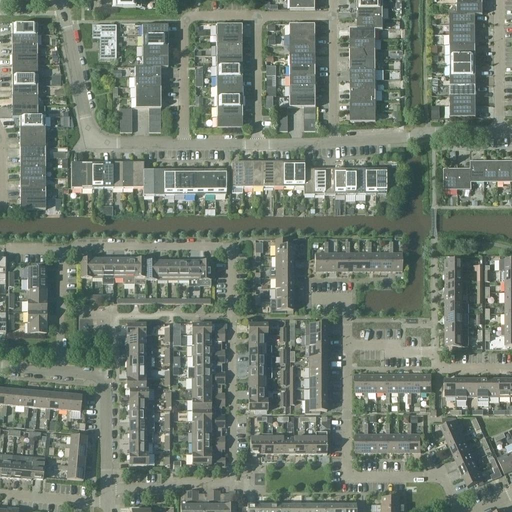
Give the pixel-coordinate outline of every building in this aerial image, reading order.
[(140,0),(115,0),(115,8),(136,8),(141,8),(140,0)] [(290,0),(290,11),(316,11),(315,0),(290,0)] [(383,0),(357,0),(358,10),(383,10),(383,0)] [(483,4),(458,4),(458,15),(476,15),(476,16),(483,16),(483,4)] [(383,10),(358,10),(358,20),(383,20),(389,20),(389,10),(383,10)] [(450,25),(476,25),(476,16),(476,15),(458,15),(450,15),(450,25)] [(376,30),(376,31),(383,31),(383,20),(358,20),(358,30),(376,30)] [(37,25),(12,25),(12,36),(37,36),(37,25)] [(476,25),(450,25),(450,35),(476,35),(476,25)] [(92,40),(93,40),(100,40),(100,60),(116,60),(116,26),(92,27),(92,40)] [(142,37),(168,37),(168,26),(142,27),(142,37)] [(242,26),(216,26),(216,37),(242,37),(242,26)] [(290,37),(316,36),(316,26),(290,26),(290,37)] [(350,41),(376,41),(376,31),(376,30),(358,30),(350,30),(350,41)] [(450,46),(476,46),(476,35),(450,35),(450,46)] [(37,36),(12,36),(12,46),(37,46),(37,36)] [(316,36),(290,37),(291,47),(316,47),(316,36)] [(168,37),(142,37),(142,48),(168,47),(168,37)] [(242,37),(216,37),(216,47),(242,47),(242,37)] [(376,41),(350,41),(350,51),(376,51),(376,41)] [(37,46),(12,46),(12,57),(37,56),(37,46)] [(476,46),(450,46),(450,57),(476,56),(476,46)] [(168,47),(142,48),(142,58),(168,58),(168,47)] [(242,47),(216,47),(216,57),(242,57),(242,47)] [(316,47),(291,47),(291,57),(316,57),(316,47)] [(350,61),(376,61),(376,51),(350,51),(350,61)] [(37,56),(12,57),(12,67),(37,67),(37,56)] [(450,67),(476,67),(476,56),(450,57),(450,67)] [(242,57),(216,57),(216,67),(242,67),(242,57)] [(316,57),(291,57),(291,67),(316,67),(316,57)] [(161,68),(168,68),(168,58),(142,58),(143,68),(161,68)] [(376,61),(350,61),(350,71),(376,71),(376,61)] [(37,67),(12,67),(12,76),(37,76),(37,67)] [(242,67),(216,67),(216,78),(242,78),(242,67)] [(316,67),(291,67),(291,77),(316,77),(316,67)] [(450,77),(476,77),(476,67),(450,67),(450,77)] [(161,78),(161,68),(143,68),(135,68),(135,79),(161,78)] [(376,71),(350,71),(351,82),(376,82),(384,82),(384,71),(376,71)] [(37,76),(12,76),(12,87),(37,86),(37,76)] [(291,88),(316,87),(316,77),(291,77),(291,88)] [(476,77),(450,77),(451,87),(476,87),(476,77)] [(135,89),(161,89),(161,78),(135,79),(135,89)] [(242,78),(216,78),(217,88),(242,88),(242,78)] [(376,82),(351,82),(351,92),(376,92),(376,82)] [(37,86),(12,87),(12,98),(37,98),(37,86)] [(291,97),(316,97),(316,87),(291,88),(291,97)] [(451,97),(476,97),(476,87),(451,87),(451,97)] [(217,98),(242,98),(242,88),(217,88),(217,98)] [(135,99),(161,99),(161,89),(135,89),(135,99)] [(376,92),(351,92),(351,102),(376,102),(376,92)] [(316,97),(291,97),(291,109),(304,109),(316,108),(316,97)] [(451,108),(476,107),(476,97),(451,97),(451,108)] [(37,98),(12,98),(12,108),(38,108),(37,98)] [(217,108),(242,108),(242,98),(217,98),(217,108)] [(135,110),(149,110),(161,110),(161,99),(135,99),(135,110)] [(376,102),(351,102),(351,112),(376,112),(376,102)] [(476,107),(451,108),(451,118),(476,118),(476,107)] [(38,108),(12,108),(12,118),(20,118),(38,118),(38,117),(38,108)] [(242,108),(217,108),(217,118),(242,118),(242,108)] [(431,108),(432,120),(440,120),(439,108),(431,108)] [(376,112),(351,112),(351,123),(376,123),(376,112)] [(20,129),(45,128),(45,117),(38,117),(38,118),(20,118),(20,129)] [(242,118),(217,118),(217,129),(242,129),(242,118)] [(20,139),(45,138),(45,128),(20,129),(20,139)] [(20,139),(20,149),(45,148),(45,138),(20,139)] [(20,159),(45,159),(45,148),(20,149),(20,159)] [(20,169),(45,169),(45,159),(20,159),(20,169)] [(484,183),(484,162),(471,162),(471,170),(471,183),(484,183)] [(498,183),(498,162),(484,162),(484,183),(498,183)] [(511,183),(511,162),(498,162),(498,183),(511,183)] [(243,163),(232,164),(232,173),(232,189),(232,194),(243,194),(243,189),(243,163)] [(243,163),(243,189),(253,189),(253,163),(243,163)] [(253,163),(253,189),(263,189),(263,163),(253,163)] [(273,189),(273,163),(263,163),(263,189),(273,189)] [(273,163),(273,189),(284,189),(283,163),(273,163)] [(294,189),(294,163),(283,163),(284,189),(294,189)] [(304,163),(303,163),(294,163),(294,189),(304,189),(304,171),(304,163)] [(71,164),(71,190),(82,190),(82,164),(71,164)] [(82,164),(82,190),(93,190),(92,164),(82,164)] [(92,164),(93,190),(102,190),(102,164),(92,164)] [(102,164),(102,190),(113,190),(112,164),(102,164)] [(112,164),(113,190),(123,189),(123,164),(112,164)] [(123,164),(123,189),(133,189),(133,164),(123,164)] [(133,189),(143,189),(144,189),(144,172),(144,164),(133,164),(133,189)] [(20,179),(45,179),(45,169),(20,169),(20,179)] [(334,196),(334,170),(324,171),(324,196),(334,196)] [(334,170),(334,196),(345,196),(345,170),(334,170)] [(355,170),(345,170),(345,196),(345,203),(355,203),(355,202),(355,196),(355,170)] [(365,170),(355,170),(355,196),(355,202),(365,202),(365,196),(365,170)] [(365,170),(365,196),(375,196),(375,170),(365,170)] [(375,170),(375,196),(386,196),(386,170),(375,170)] [(457,191),(457,170),(444,170),(444,191),(457,191)] [(457,170),(457,191),(472,191),(471,183),(471,170),(457,170)] [(154,197),(154,171),(144,172),(144,189),(143,189),(143,197),(154,197)] [(154,171),(154,197),(164,197),(164,171),(154,171)] [(164,171),(164,197),(174,197),(174,171),(164,171)] [(174,171),(174,197),(184,197),(184,171),(174,171)] [(184,171),(184,197),(194,197),(194,171),(184,171)] [(194,171),(194,197),(205,197),(205,171),(194,171)] [(205,171),(205,197),(215,197),(215,171),(205,171)] [(226,196),(226,171),(215,171),(215,197),(226,196)] [(314,196),(314,171),(304,171),(304,189),(304,196),(314,196)] [(314,171),(314,196),(324,196),(324,171),(314,171)] [(390,175),(390,186),(398,186),(398,175),(390,175)] [(20,190),(45,189),(45,179),(20,179),(20,190)] [(20,200),(45,200),(45,189),(20,190),(20,200)] [(45,200),(20,200),(20,211),(45,210),(45,200)] [(275,241),(275,247),(275,258),(292,258),(292,247),(287,247),(287,241),(275,241)] [(326,273),(326,255),(327,255),(327,249),(324,249),(324,255),(315,255),(315,273),(326,273)] [(336,255),(337,273),(347,273),(347,255),(349,255),(349,249),(346,249),(346,255),(336,255)] [(358,255),(358,273),(369,273),(369,255),(371,255),(371,249),(367,249),(367,255),(358,255)] [(380,255),(380,273),(391,273),(391,255),(392,255),(392,249),(389,249),(389,255),(380,255)] [(326,255),(326,273),(337,273),(336,255),(327,255),(326,255)] [(347,255),(347,273),(358,273),(358,255),(349,255),(347,255)] [(371,255),(369,255),(369,273),(380,273),(380,255),(371,255)] [(391,255),(391,273),(402,273),(402,255),(392,255),(391,255)] [(292,258),(275,258),(275,268),(292,268),(292,258)] [(92,279),(92,260),(81,260),(81,279),(92,279)] [(102,279),(102,260),(92,260),(92,279),(102,279)] [(113,285),(113,279),(113,260),(102,260),(102,279),(102,285),(113,285)] [(113,279),(124,279),(124,260),(113,260),(113,279)] [(135,285),(135,260),(124,260),(124,279),(124,285),(135,285)] [(135,260),(135,285),(145,285),(145,281),(146,281),(146,263),(146,261),(135,260)] [(445,272),(462,272),(462,261),(445,261),(445,272)] [(500,272),(505,272),(511,272),(511,261),(500,261),(500,272)] [(156,281),(156,263),(146,263),(146,281),(156,281)] [(156,263),(156,281),(167,281),(167,263),(156,263)] [(167,263),(167,281),(178,281),(178,263),(167,263)] [(189,263),(178,263),(178,281),(178,284),(189,284),(189,263)] [(189,288),(200,288),(199,263),(189,263),(189,284),(189,288)] [(211,263),(199,263),(200,288),(211,288),(211,281),(211,263)] [(275,269),(269,269),(269,279),(275,279),(292,279),(292,268),(275,268),(275,269)] [(28,281),(46,280),(46,270),(28,270),(28,281)] [(462,272),(445,272),(445,283),(462,283),(462,272)] [(500,283),(505,283),(511,282),(511,272),(505,272),(500,272),(500,283)] [(292,279),(275,279),(275,290),(292,290),(292,279)] [(28,291),(46,291),(46,280),(28,281),(28,291)] [(466,283),(462,283),(445,283),(445,294),(462,294),(466,294),(466,283)] [(292,290),(275,290),(275,301),(292,301),(292,290)] [(28,302),(46,302),(46,291),(28,291),(28,302)] [(462,294),(445,294),(445,304),(462,304),(462,305),(467,305),(466,294),(462,294)] [(285,315),(285,312),(292,312),(292,301),(275,301),(270,301),(270,315),(285,315)] [(28,313),(46,313),(46,302),(28,302),(28,313)] [(467,305),(462,305),(462,304),(445,304),(445,315),(468,315),(468,305),(467,305)] [(28,324),(46,324),(46,313),(28,313),(28,324)] [(468,315),(445,315),(445,326),(468,326),(468,315)] [(28,335),(46,335),(46,324),(28,324),(28,335)] [(145,325),(127,325),(127,336),(145,336),(151,336),(151,325),(145,325)] [(222,325),(210,325),(192,325),(192,336),(210,336),(210,331),(215,331),(215,330),(222,330),(222,325)] [(249,336),(267,336),(267,325),(249,325),(249,336)] [(305,336),(326,336),(326,325),(305,325),(305,336)] [(468,326),(445,326),(445,337),(468,337),(468,326)] [(501,337),(505,337),(511,337),(511,326),(505,326),(501,326),(501,337)] [(145,336),(127,336),(127,347),(145,347),(145,336)] [(215,347),(222,347),(222,342),(215,342),(215,341),(210,341),(210,336),(192,336),(192,347),(210,347),(215,347)] [(267,336),(249,336),(249,347),(267,347),(267,336)] [(326,336),(305,336),(305,347),(309,347),(326,347),(326,336)] [(468,337),(445,337),(445,348),(468,348),(468,337)] [(145,347),(127,347),(127,358),(149,358),(149,347),(145,347)] [(210,347),(192,347),(192,358),(210,358),(210,353),(214,353),(215,352),(215,347),(210,347)] [(249,358),(272,358),(272,347),(267,347),(249,347),(249,358)] [(309,358),(326,358),(326,347),(309,347),(309,358)] [(149,358),(127,358),(127,369),(149,369),(149,358)] [(210,358),(192,358),(192,368),(222,368),(222,364),(215,364),(214,362),(211,362),(210,358)] [(249,369),(272,369),(272,358),(249,358),(249,369)] [(309,368),(326,368),(326,358),(309,358),(309,368)] [(188,380),(192,380),(192,379),(211,379),(211,375),(214,375),(215,374),(222,374),(222,368),(192,368),(192,369),(188,369),(188,380)] [(309,379),(326,379),(326,368),(309,368),(309,379)] [(149,369),(127,369),(127,379),(145,379),(149,379),(149,369)] [(272,369),(249,369),(249,380),(267,379),(267,380),(272,380),(272,369)] [(366,394),(366,376),(355,376),(355,394),(365,394),(366,394)] [(377,394),(377,376),(366,376),(366,394),(365,394),(365,400),(368,400),(368,394),(377,394)] [(388,394),(388,376),(377,376),(377,394),(386,394),(388,394)] [(399,394),(399,376),(388,376),(388,394),(386,394),(386,400),(389,400),(389,394),(399,394)] [(409,394),(409,376),(399,376),(399,394),(408,394),(409,394)] [(420,394),(420,376),(409,376),(409,394),(408,394),(408,400),(411,400),(411,394),(420,394)] [(420,376),(420,394),(431,394),(431,376),(420,376)] [(145,379),(127,379),(127,391),(129,391),(129,390),(145,390),(145,379)] [(192,390),(210,390),(215,390),(222,390),(222,385),(215,385),(215,384),(211,384),(211,379),(192,379),(192,380),(192,390)] [(249,390),(267,390),(267,380),(267,379),(249,380),(249,390)] [(309,390),(326,390),(326,379),(309,379),(309,390)] [(456,398),(456,381),(445,381),(445,398),(456,398)] [(456,381),(456,398),(456,402),(467,402),(467,398),(467,381),(456,381)] [(467,381),(467,398),(478,398),(478,381),(467,381)] [(489,381),(478,381),(478,398),(478,403),(489,403),(489,398),(489,381)] [(489,381),(489,398),(500,398),(499,381),(489,381)] [(511,398),(510,381),(499,381),(500,398),(511,398)] [(16,407),(17,391),(6,390),(5,407),(3,406),(2,411),(6,412),(7,407),(16,407)] [(145,390),(129,390),(129,391),(129,401),(145,401),(145,390)] [(210,390),(192,390),(192,400),(211,400),(210,390)] [(249,401),(267,401),(267,390),(249,390),(249,401)] [(309,401),(326,401),(326,390),(309,390),(309,401)] [(26,408),(28,392),(17,391),(16,407),(24,408),(26,408)] [(37,409),(38,393),(28,392),(26,408),(24,408),(24,413),(28,414),(28,409),(37,409)] [(48,410),(49,394),(38,393),(37,409),(46,410),(48,410)] [(59,411),(60,395),(49,394),(48,410),(46,410),(45,415),(49,415),(50,410),(59,411)] [(69,412),(71,396),(60,395),(59,411),(67,412),(69,412)] [(71,396),(69,412),(67,412),(67,417),(71,417),(71,412),(80,413),(82,397),(71,396)] [(211,400),(192,400),(192,411),(215,411),(215,407),(215,405),(211,405),(211,400)] [(148,401),(129,401),(129,412),(148,412),(148,401)] [(267,401),(249,401),(249,412),(267,412),(267,401)] [(309,415),(309,412),(326,412),(326,401),(309,401),(304,401),(304,415),(309,415)] [(222,411),(215,411),(192,411),(192,423),(211,423),(211,418),(215,418),(215,417),(222,417),(222,411)] [(148,412),(129,412),(129,423),(154,423),(154,412),(148,412)] [(459,421),(457,422),(441,429),(445,439),(461,432),(463,430),(459,421)] [(154,423),(129,423),(129,434),(148,434),(152,434),(154,434),(154,423)] [(211,423),(192,423),(192,432),(192,434),(211,434),(215,434),(215,429),(215,427),(211,427),(211,423)] [(366,454),(366,436),(368,436),(368,431),(365,431),(365,436),(355,436),(355,454),(366,454)] [(377,436),(377,454),(388,454),(388,436),(390,436),(390,431),(386,431),(386,436),(377,436)] [(408,436),(399,436),(399,454),(409,454),(409,436),(411,436),(411,431),(408,431),(408,436)] [(450,449),(466,442),(461,432),(445,439),(450,449)] [(316,433),(316,438),(315,438),(315,456),(327,456),(327,433),(316,433)] [(129,445),(148,445),(152,445),(152,434),(148,434),(129,434),(129,445)] [(211,434),(192,434),(192,444),(211,444),(211,440),(215,440),(215,438),(215,434),(211,434)] [(272,435),(261,435),(261,438),(261,456),(272,456),(272,438),(272,435)] [(366,436),(366,454),(377,454),(377,436),(368,436),(366,436)] [(388,436),(388,454),(399,454),(399,436),(390,436),(388,436)] [(409,436),(409,454),(421,454),(421,436),(411,436),(409,436)] [(70,448),(86,449),(87,438),(71,437),(70,446),(70,448)] [(261,456),(261,438),(250,438),(250,456),(261,456)] [(272,438),(272,456),(283,456),(283,438),(272,438)] [(283,438),(283,456),(294,456),(294,438),(283,438)] [(294,438),(294,456),(305,456),(305,438),(294,438)] [(305,438),(305,456),(315,456),(315,438),(305,438)] [(466,442),(450,449),(454,459),(470,452),(466,442)] [(211,444),(192,444),(192,456),(222,456),(222,450),(215,450),(215,449),(211,449),(211,444)] [(69,459),(85,460),(86,449),(70,448),(70,446),(65,445),(65,449),(70,450),(69,459)] [(129,456),(148,456),(148,445),(129,445),(129,456)] [(470,452),(454,459),(459,469),(475,462),(470,452)] [(11,480),(13,456),(3,455),(1,479),(11,480)] [(497,460),(505,476),(511,472),(511,465),(508,455),(497,460)] [(13,456),(11,480),(21,480),(23,457),(13,456)] [(148,456),(129,456),(129,466),(148,466),(148,456)] [(192,466),(211,466),(211,461),(214,461),(215,460),(222,460),(222,456),(192,456),(192,466)] [(23,457),(21,480),(31,481),(31,479),(33,464),(32,464),(33,459),(34,459),(34,458),(23,457)] [(33,464),(31,479),(43,480),(45,459),(34,458),(34,459),(33,459),(32,464),(33,464)] [(68,469),(84,471),(85,460),(69,459),(68,467),(68,469)] [(463,479),(479,471),(475,462),(459,469),(463,479)] [(68,469),(68,467),(63,467),(63,471),(68,471),(67,480),(83,482),(84,471),(68,469)] [(479,471),(463,479),(468,489),(484,482),(479,471)] [(214,506),(213,511),(224,511),(224,494),(219,494),(219,500),(218,501),(218,506),(214,506)] [(224,494),(224,511),(235,511),(235,506),(230,506),(230,501),(229,500),(229,494),(224,494)] [(181,495),(181,502),(180,511),(192,511),(192,506),(187,506),(187,502),(186,502),(186,495),(181,495)] [(192,511),(203,511),(203,495),(200,495),(200,502),(199,502),(199,506),(192,506),(192,511)] [(203,495),(203,511),(213,511),(214,506),(205,506),(205,502),(209,502),(209,495),(203,495)] [(398,511),(398,499),(381,499),(381,507),(371,507),(371,511),(398,511)]
